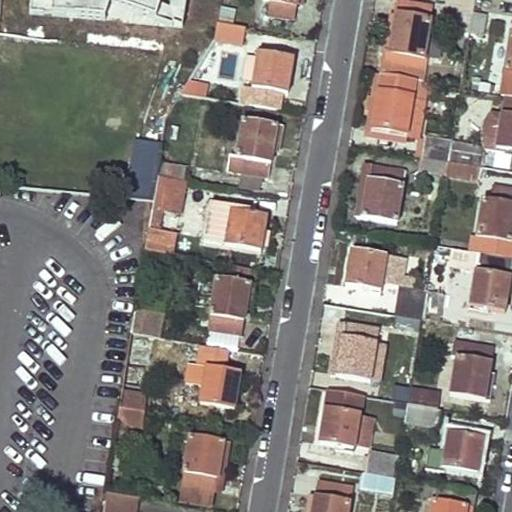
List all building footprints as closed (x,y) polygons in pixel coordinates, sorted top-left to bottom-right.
[(30,0),(29,13),(184,28),(186,0),(30,0)] [(261,0),(258,16),(261,17),(292,22),(293,22),(296,0),(261,0)] [(459,10),(459,13),(473,16),(475,0),(451,0),(450,8),(459,10)] [(389,32),(381,78),(414,83),(418,84),(431,8),(399,3),(393,33),(389,32)] [(215,26),(229,28),(231,14),(218,11),(215,26)] [(455,32),(470,35),(481,37),(485,18),(473,16),(459,13),(455,32)] [(258,33),(289,39),(292,22),(261,17),(258,33)] [(229,28),(215,26),(215,31),(214,42),(239,47),(242,31),(229,28)] [(470,35),(455,32),(450,60),(465,63),(470,35)] [(257,62),(244,60),(241,81),(252,83),(252,88),(285,94),(291,62),(275,59),(275,56),(259,53),(257,62)] [(373,76),(363,139),(405,146),(406,141),(371,135),(381,78),(373,76)] [(414,83),(381,78),(371,135),(406,141),(415,142),(422,104),(411,102),(414,83)] [(418,84),(414,83),(411,102),(422,104),(425,85),(418,84)] [(511,98),(505,97),(494,155),(511,157),(511,98)] [(280,129),(242,121),(234,158),(241,160),(239,172),(265,177),(272,147),(276,148),(280,129)] [(423,139),(416,172),(477,183),(485,140),(472,138),(470,148),(423,139)] [(186,164),(160,160),(157,177),(183,181),(186,164)] [(362,166),(353,217),(358,217),(361,199),(366,200),(370,168),(362,166)] [(404,174),(370,168),(366,200),(361,199),(358,217),(394,224),(404,174)] [(265,177),(239,172),(236,190),(263,195),(265,177)] [(183,181),(157,177),(152,202),(144,251),(153,252),(161,211),(176,214),(183,181)] [(490,201),(484,200),(477,236),(511,242),(511,222),(511,223),(511,221),(511,190),(492,187),(490,201)] [(250,211),(209,204),(203,241),(259,251),(266,218),(249,215),(250,211)] [(385,259),(353,253),(346,285),(363,289),(362,293),(377,296),(385,259)] [(511,261),(479,255),(468,313),(488,316),(489,311),(501,313),(511,261)] [(254,287),(216,280),(208,330),(239,337),(246,306),(251,306),(254,287)] [(399,290),(395,318),(414,321),(420,322),(425,296),(399,290)] [(163,296),(137,291),(130,333),(155,338),(163,296)] [(445,300),(425,296),(420,322),(440,325),(445,300)] [(414,321),(395,318),(393,327),(411,331),(414,321)] [(339,323),(332,356),(338,357),(344,324),(339,323)] [(377,330),(344,324),(338,357),(332,356),(328,376),(367,383),(377,330)] [(491,350),(460,344),(450,394),(488,401),(491,382),(485,381),(491,350)] [(200,393),(198,403),(233,409),(239,376),(222,372),(226,351),(199,346),(194,372),(186,370),(182,389),(200,393)] [(439,410),(436,409),(438,394),(397,387),(394,403),(406,405),(403,421),(435,427),(439,410)] [(362,397),(328,391),(318,440),(336,444),(335,449),(352,452),(353,447),(366,449),(371,423),(358,421),(362,397)] [(143,412),(117,408),(115,424),(127,426),(140,428),(143,412)] [(103,491),(114,493),(127,426),(115,424),(103,491)] [(444,451),(429,448),(425,467),(442,470),(442,467),(474,473),(481,440),(465,437),(466,432),(449,429),(444,451)] [(228,444),(189,438),(183,475),(190,475),(188,488),(214,492),(221,462),(225,463),(228,444)] [(397,460),(367,455),(363,473),(394,478),(397,460)] [(391,493),(394,478),(363,473),(360,488),(391,493)] [(346,511),(351,489),(318,483),(313,511),(346,511)] [(188,488),(185,504),(212,509),(214,492),(188,488)] [(103,491),(101,508),(120,511),(131,511),(135,496),(114,493),(103,491)] [(468,511),(469,508),(431,501),(429,511),(468,511)]
